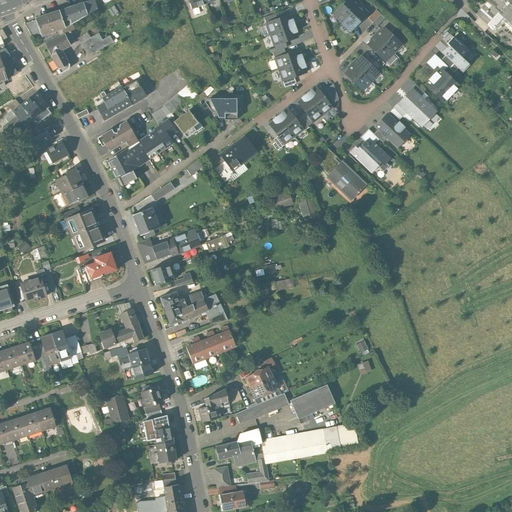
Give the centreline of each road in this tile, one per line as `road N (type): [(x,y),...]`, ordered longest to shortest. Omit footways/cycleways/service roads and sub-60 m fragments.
road 1 (residential): [(114,214),(0,6)]
road 2 (residential): [(203,511),(185,419),(139,284)]
road 3 (residential): [(457,4),(369,112),(349,112),(331,66)]
road 4 (residential): [(255,121),(114,214)]
road 5 (residential): [(139,284),(0,330)]
